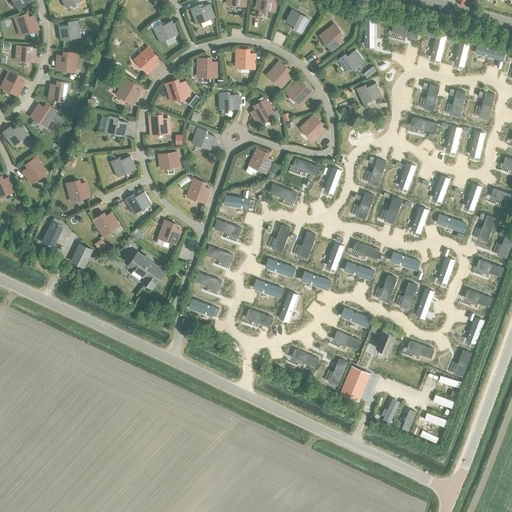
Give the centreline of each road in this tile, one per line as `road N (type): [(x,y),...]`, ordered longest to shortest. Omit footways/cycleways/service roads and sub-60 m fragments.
road 1 (tertiary): [(454,493),(0,278)]
road 2 (tertiary): [(454,493),(511,339)]
